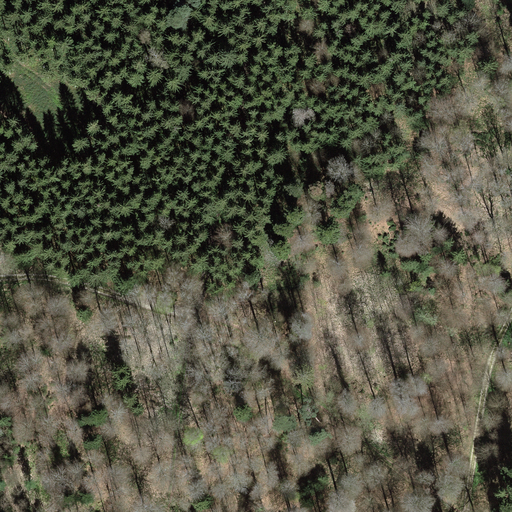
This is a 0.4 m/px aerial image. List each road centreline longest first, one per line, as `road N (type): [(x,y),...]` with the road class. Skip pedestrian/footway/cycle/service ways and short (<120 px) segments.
road 1 (track): [(195,314),(248,336),(302,393),(455,511)]
road 2 (track): [(265,0),(243,129),(195,314)]
road 3 (track): [(511,313),(487,373),(466,511)]
road 4 (track): [(195,314),(75,281),(0,278)]
road 5 (track): [(195,314),(167,511)]
